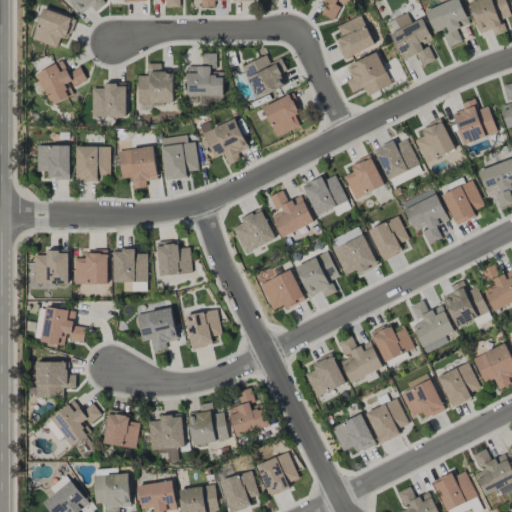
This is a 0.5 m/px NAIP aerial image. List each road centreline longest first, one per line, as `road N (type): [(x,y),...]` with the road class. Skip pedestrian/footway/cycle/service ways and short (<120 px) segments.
road 1 (residential): [(0,216),(129,217),(201,205),(511,57)]
road 2 (residential): [(114,366),(179,382),(228,373),(511,231)]
road 3 (residential): [(201,205),(219,261),(350,511)]
road 4 (residential): [(113,44),(168,33),(297,31),(345,134)]
road 5 (residential): [(305,511),(511,409)]
